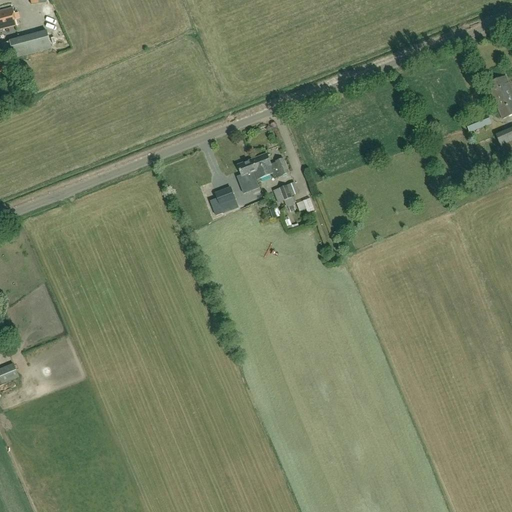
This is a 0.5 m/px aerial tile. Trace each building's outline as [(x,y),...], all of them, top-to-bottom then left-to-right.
[(77,43),(161,11),(156,0),(64,0),(68,9),(91,0),(122,0),(123,4),(125,3),(128,10),(72,31),(77,43)] [(71,16),(75,24),(110,10),(107,2),(71,16)] [(0,30),(17,26),(13,9),(0,11),(0,30)] [(14,59),(51,48),(47,30),(9,40),(14,59)] [(0,73),(13,69),(8,58),(0,60),(0,73)] [(502,120),(511,115),(511,91),(506,77),(487,84),(502,120)] [(469,133),(491,124),(487,113),(465,123),(469,133)] [(505,159),(511,155),(511,127),(496,134),(505,159)] [(276,173),(271,166),(267,155),(251,162),(252,167),(257,165),(259,170),(254,172),(258,180),(272,175),(276,173)] [(276,173),(272,175),(274,179),(276,178),(289,173),(283,159),(276,162),(276,164),(271,166),(276,173)] [(254,172),(259,170),(257,165),(252,167),(251,162),(238,167),(242,177),(248,174),(250,179),(255,177),(254,172)] [(292,196),(299,193),(294,182),(280,188),(280,189),(288,186),(292,196)] [(235,197),(231,186),(215,192),(220,203),(235,197)] [(292,197),(292,196),(288,186),(280,189),(280,188),(273,190),(278,203),(284,201),(286,207),(287,206),(288,208),(289,208),(291,213),(296,211),(293,204),(296,202),(294,196),(292,197)] [(312,196),(304,197),(307,210),(314,208),(312,196)] [(291,216),(285,218),(288,225),(294,223),(291,216)] [(0,379),(1,384),(13,380),(16,388),(22,386),(15,365),(0,369),(0,379)]
